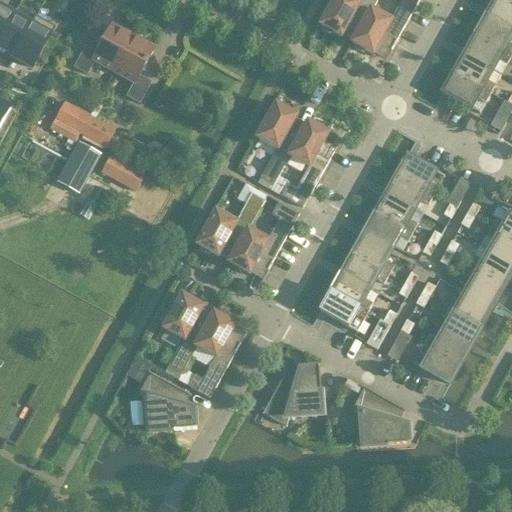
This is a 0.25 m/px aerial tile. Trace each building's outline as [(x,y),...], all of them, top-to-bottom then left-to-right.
[(370,12),(371,13),(378,0),(360,0),(358,5),(348,0),(335,0),(320,27),(323,29),(322,32),(331,37),(333,34),(341,39),(352,18),(363,24),(370,12)] [(370,12),(363,24),(352,45),(355,47),(353,49),(363,55),(364,52),(372,56),(384,36),(396,43),(419,0),(399,0),(402,1),(390,23),(371,13),(370,12)] [(494,0),(487,14),(484,19),(511,34),(511,3),(506,0),(494,0)] [(0,40),(14,16),(0,7),(0,40)] [(31,25),(14,16),(0,40),(0,48),(13,56),(14,57),(31,26),(31,25)] [(31,26),(14,57),(13,56),(12,58),(33,70),(56,29),(36,17),(31,25),(31,26)] [(511,34),(484,19),(473,39),(510,60),(511,56),(511,47),(508,45),(511,37),(511,34)] [(114,75),(134,38),(112,27),(97,55),(85,48),(74,70),(87,77),(94,64),(114,75)] [(134,38),(114,75),(133,86),(126,98),(139,105),(151,84),(139,78),(154,50),(134,38)] [(473,39),(463,58),(492,74),(498,63),(506,68),(510,60),(473,39)] [(492,74),(463,58),(453,76),(490,97),(495,87),(487,83),(492,74)] [(490,97),(453,76),(442,95),(471,111),(477,101),(485,105),(490,97)] [(0,128),(11,109),(0,103),(0,128)] [(80,136),(90,117),(65,103),(54,122),(80,136)] [(511,112),(511,107),(506,105),(503,103),(500,110),(490,127),(501,133),(511,112)] [(289,158),(296,145),(285,139),(296,118),(287,114),(289,111),(279,106),(278,109),(275,107),(257,140),(276,151),(257,185),(271,192),(276,182),(290,158),(289,158)] [(115,130),(90,117),(80,136),(83,138),(82,140),(102,151),(104,148),(109,150),(114,141),(110,140),(115,130)] [(287,188),(276,182),(271,192),(282,198),(303,209),(336,150),(324,143),(328,136),(319,132),(321,129),(312,124),(310,126),(307,125),(296,145),(289,158),(290,158),(308,168),(296,190),(288,186),(287,188)] [(82,194),(103,153),(78,141),(57,181),(82,194)] [(396,177),(433,198),(438,189),(430,185),(435,174),(407,158),(396,177)] [(102,175),(135,194),(142,182),(121,170),(123,166),(111,159),(102,175)] [(433,198),(396,177),(385,196),(414,212),(420,202),(428,207),(433,198)] [(449,207),(456,211),(471,185),(460,179),(446,204),(449,206),(449,207)] [(247,232),(248,232),(265,203),(251,195),(235,225),(216,214),(197,247),(200,249),(199,251),(208,256),(209,254),(218,258),(229,238),(240,244),(247,232)] [(385,196),(375,215),(412,236),(417,227),(409,222),(414,212),(385,196)] [(247,232),(240,244),(229,265),(232,266),(230,269),(239,274),(241,271),(249,276),(261,256),(273,262),(299,216),(278,205),(271,217),(279,221),(266,242),(248,232),(247,232)] [(472,206),(467,216),(474,220),(479,210),(472,206)] [(456,211),(449,207),(443,217),(451,221),(456,211)] [(412,236),(375,215),(364,234),(393,250),(399,240),(407,245),(412,236)] [(495,221),(490,230),(511,242),(511,216),(509,215),(503,226),(495,221)] [(474,220),(467,216),(460,227),(468,231),(474,220)] [(511,242),(490,230),(485,239),(493,243),(488,253),(511,267),(511,242)] [(428,244),(435,248),(442,237),(434,233),(428,244)] [(351,257),(388,278),(393,269),(385,264),(390,255),(362,239),(351,257)] [(445,254),(452,258),(459,246),(452,242),(445,254)] [(435,248),(428,244),(422,254),(430,258),(435,248)] [(511,277),(511,267),(488,253),(482,263),(474,258),(469,267),(506,288),(511,277)] [(452,258),(445,254),(439,265),(446,269),(452,258)] [(388,278),(351,257),(341,276),(370,292),(375,282),(383,287),(388,278)] [(506,288),(469,267),(464,276),(472,281),(467,290),(495,307),(506,288)] [(411,274),(404,286),(411,290),(418,278),(411,274)] [(341,276),(330,295),(367,315),(372,307),(364,302),(370,292),(341,276)] [(411,290),(404,286),(398,296),(406,300),(411,290)] [(427,286),(422,296),(429,300),(435,289),(427,286)] [(367,315),(330,295),(319,314),(348,330),(354,320),(362,324),(367,315)] [(450,300),(445,309),(482,330),(492,312),(464,295),(458,305),(450,300)] [(429,300),(422,296),(416,306),(423,310),(429,300)] [(195,348),(202,336),(191,330),(203,309),(194,305),(196,302),(187,297),(185,300),(182,298),(173,315),(164,311),(158,321),(167,325),(164,331),(183,341),(167,371),(180,378),(197,349),(195,348)] [(482,330),(445,309),(440,318),(448,323),(443,333),(471,349),(482,330)] [(389,312),(383,323),(382,324),(390,328),(397,316),(389,312)] [(195,348),(197,349),(215,359),(203,381),(195,376),(188,388),(209,400),(235,354),(223,347),(234,327),(226,322),(228,320),(218,314),(217,317),(214,316),(202,336),(195,348)] [(382,324),(383,323),(380,321),(367,345),(377,351),(390,328),(382,324)] [(407,322),(401,333),(408,337),(408,336),(414,326),(407,322)] [(408,337),(401,333),(387,358),(397,363),(411,338),(408,336),(408,337)] [(429,338),(424,346),(461,368),(471,349),(443,333),(437,342),(429,338)] [(461,368),(424,346),(419,355),(427,360),(421,371),(450,387),(461,368)] [(135,360),(130,369),(146,377),(151,368),(135,360)] [(283,377),(262,416),(286,429),(289,419),(322,417),(319,370),(300,372),(297,381),(293,379),(291,382),(283,377)] [(149,375),(136,398),(146,401),(148,434),(195,431),(193,412),(184,410),(185,405),(183,404),(187,396),(149,375)] [(348,382),(345,389),(360,397),(363,391),(348,382)] [(360,397),(351,413),(360,416),(362,450),(409,447),(407,428),(398,425),(400,421),(397,419),(402,411),(364,390),(363,391),(360,397)]
